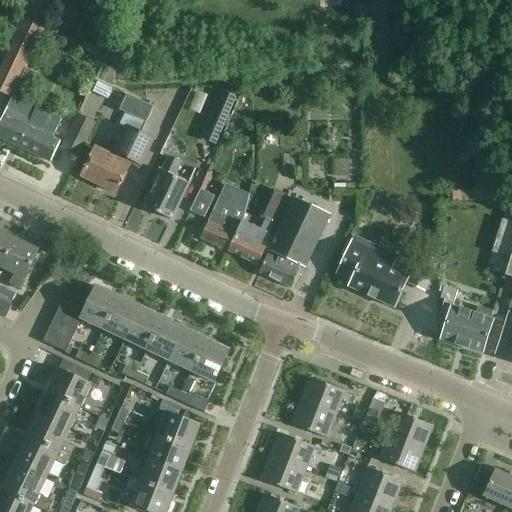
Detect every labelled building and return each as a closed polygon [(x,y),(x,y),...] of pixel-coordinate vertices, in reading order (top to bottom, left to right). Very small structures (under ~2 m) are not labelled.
[(0,73),(0,92),(8,97),(16,81),(51,10),(35,2),(0,73)] [(222,90),(202,139),(215,144),(235,96),(222,90)] [(126,95),(119,111),(125,114),(125,113),(146,123),(153,108),(126,95)] [(9,104),(0,123),(0,138),(50,163),(60,142),(50,137),(53,136),(60,121),(48,115),(45,122),(9,104)] [(81,177),(117,194),(130,166),(139,170),(153,140),(140,134),(146,123),(125,113),(125,114),(118,127),(124,130),(112,156),(95,147),(81,177)] [(187,142),(198,118),(187,113),(176,137),(187,142)] [(95,124),(77,115),(61,149),(78,157),(95,124)] [(157,183),(145,208),(171,220),(188,184),(173,177),(180,163),(169,157),(162,172),(159,170),(153,182),(157,183)] [(456,187),(490,185),(489,175),(455,177),(456,187)] [(210,217),(200,239),(228,252),(240,226),(242,222),(244,213),(245,208),(248,196),(226,185),(220,196),(210,217)] [(273,188),(259,216),(274,224),(288,196),(273,188)] [(200,191),(190,212),(204,218),(213,197),(200,191)] [(291,288),(302,266),(305,267),(329,216),(292,199),(275,237),(269,234),(267,238),(273,241),(262,267),(259,273),(291,288)] [(242,222),(240,226),(228,252),(262,267),(273,241),(267,238),(269,234),(242,222)] [(0,268),(0,269),(15,239),(0,231),(0,268)] [(393,308),(408,277),(391,269),(397,257),(354,237),(348,249),(336,275),(352,282),(350,287),(393,308)] [(15,239),(0,269),(13,275),(9,284),(20,289),(24,280),(38,250),(15,239)] [(511,277),(511,300),(494,356),(508,360),(507,361),(511,362),(511,255),(505,276),(511,277)] [(425,292),(438,263),(421,256),(408,285),(425,292)] [(482,353),(492,320),(453,307),(458,291),(441,286),(439,292),(442,293),(440,299),(444,300),(440,312),(444,314),(442,321),(447,323),(441,340),(482,353)] [(90,298),(68,287),(63,299),(85,309),(90,298)] [(85,309),(80,319),(102,330),(117,297),(96,287),(90,298),(85,309)] [(27,297),(18,309),(21,312),(30,299),(27,297)] [(117,297),(102,330),(125,340),(140,308),(117,297)] [(80,320),(80,319),(85,309),(63,299),(58,309),(80,320)] [(0,301),(0,316),(4,319),(10,306),(0,301)] [(125,340),(147,351),(162,319),(140,308),(125,340)] [(75,331),(80,320),(58,309),(53,320),(75,331)] [(147,351),(169,362),(184,329),(162,319),(147,351)] [(53,320),(47,331),(70,342),(75,331),(53,320)] [(169,362),(190,372),(206,339),(184,329),(169,362)] [(64,353),(70,342),(47,331),(42,342),(64,353)] [(206,339),(190,372),(214,383),(229,350),(206,339)] [(86,363),(90,355),(79,349),(75,358),(86,363)] [(90,355),(86,363),(97,368),(101,360),(90,355)] [(133,380),(137,371),(126,366),(122,375),(133,380)] [(80,369),(76,378),(59,370),(48,392),(80,407),(90,386),(96,389),(101,379),(80,369)] [(137,371),(133,380),(144,385),(148,376),(137,371)] [(336,415),(345,392),(310,378),(301,401),(336,415)] [(177,400),(181,391),(170,386),(166,395),(177,400)] [(181,391),(177,400),(204,412),(209,401),(189,392),(188,394),(181,391)] [(48,392),(37,414),(69,430),(80,407),(48,392)] [(164,401),(159,411),(166,414),(166,413),(182,419),(185,411),(164,401)] [(301,401),(292,425),(327,439),(336,415),(301,401)] [(115,419),(123,423),(128,412),(120,408),(115,419)] [(354,411),(351,418),(360,422),(363,415),(354,411)] [(166,414),(157,437),(191,450),(200,426),(182,419),(166,413),(166,414)] [(397,413),(388,436),(424,450),(433,426),(397,413)] [(37,414),(27,436),(69,456),(73,446),(63,442),(69,430),(37,414)] [(367,414),(362,424),(374,429),(379,418),(367,414)] [(108,420),(99,417),(94,428),(103,432),(108,420)] [(123,423),(115,419),(110,431),(118,434),(123,423)] [(279,434),(270,457),(306,471),(315,448),(279,434)] [(14,463),(46,479),(55,460),(64,465),(69,456),(27,436),(14,463)] [(379,459),(414,473),(424,450),(388,436),(379,459)] [(157,437),(149,459),(182,472),(191,450),(157,437)] [(342,445),(340,452),(348,455),(351,448),(342,445)] [(80,462),(88,466),(93,454),(85,451),(80,462)] [(100,453),(95,464),(104,468),(119,474),(124,463),(109,456),(100,453)] [(297,494),(306,471),(270,457),(260,480),(297,494)] [(149,459),(140,482),(173,495),(182,472),(149,459)] [(88,466),(80,462),(75,473),(83,477),(88,466)] [(46,511),(52,500),(39,494),(46,479),(14,463),(1,490),(33,506),(46,511)] [(104,468),(95,464),(86,486),(97,490),(101,480),(99,479),(104,468)] [(331,466),(326,478),(336,482),(341,470),(331,466)] [(367,468),(358,492),(392,505),(402,482),(367,468)] [(483,497),(507,507),(511,495),(511,477),(495,470),(483,497)] [(166,511),(173,495),(140,482),(130,478),(125,488),(136,492),(131,505),(150,511),(166,511)] [(338,484),(334,493),(345,497),(349,488),(338,484)] [(86,486),(82,495),(97,502),(102,492),(97,490),(86,486)] [(0,511),(30,511),(33,506),(1,490),(0,492),(0,511)] [(389,511),(392,505),(358,492),(349,511),(389,511)] [(263,495),(256,511),(298,511),(299,509),(263,495)]
